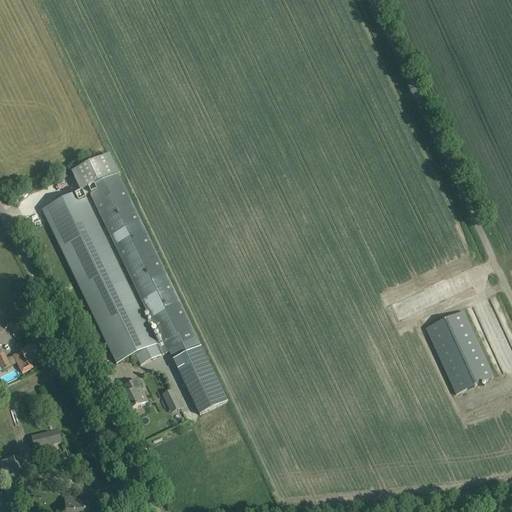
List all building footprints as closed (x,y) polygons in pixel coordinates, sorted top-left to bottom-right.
[(80,192),(42,211),(117,365),(136,356),(141,367),(169,352),(174,361),(173,361),(200,416),(228,402),(201,348),(200,348),(196,340),(197,339),(118,175),(109,156),(72,173),(81,192),(87,189),(164,346),(160,348),(158,345),(156,346),(80,192)] [(426,330),(456,395),(493,378),(464,313),(426,330)] [(22,374),(31,370),(28,364),(40,357),(34,346),(21,353),(22,353),(14,357),(22,374)] [(0,380),(0,381),(0,380),(0,372),(11,367),(3,354),(0,356),(0,380)] [(128,395),(123,397),(130,412),(142,406),(139,400),(145,397),(137,382),(124,388),(128,395)] [(163,396),(167,405),(177,400),(172,391),(163,396)] [(62,444),(59,431),(31,437),(34,450),(62,444)] [(21,458),(0,462),(0,463),(6,486),(26,481),(21,458)] [(23,497),(47,493),(46,484),(41,484),(40,481),(32,482),(33,486),(21,487),(23,497)] [(76,495),(64,496),(65,511),(89,511),(89,504),(77,505),(76,495)]
